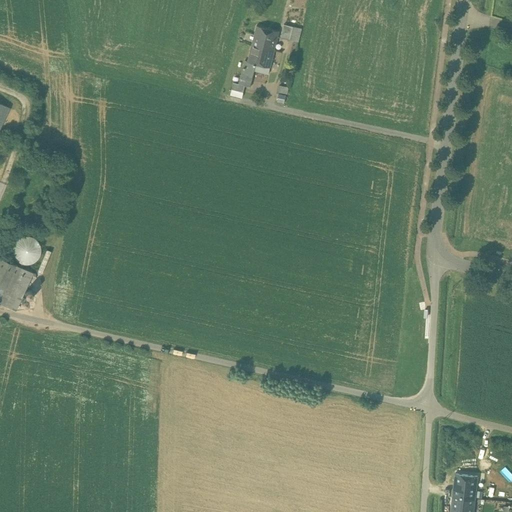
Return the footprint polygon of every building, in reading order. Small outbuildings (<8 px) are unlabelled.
[(293,26),(284,24),(281,38),(290,40),(293,26)] [(279,31),(257,25),(252,45),(274,51),(279,31)] [(274,51),(252,45),(248,61),(256,64),(270,67),(274,51)] [(256,64),(248,61),(245,60),(242,72),(253,75),(256,64)] [(253,75),(242,72),(239,84),(245,85),(245,86),(250,87),(253,75)] [(239,84),(234,83),(232,90),(243,92),(245,86),(245,85),(239,84)] [(0,103),(0,125),(9,107),(0,103)] [(40,255),(41,250),(39,244),(36,240),(32,237),(26,236),(21,237),(16,240),(14,245),(13,250),(14,256),(17,260),(21,263),(27,264),(32,263),(37,260),(40,255)] [(13,276),(27,283),(33,272),(0,256),(0,302),(0,303),(13,276)] [(27,283),(13,276),(0,303),(15,310),(27,283)] [(454,495),(474,498),(475,498),(477,476),(455,474),(453,495),(454,495)] [(472,511),(474,498),(454,495),(451,511),(472,511)]
